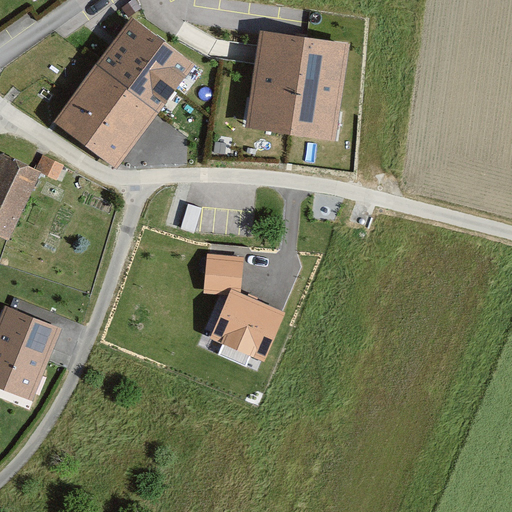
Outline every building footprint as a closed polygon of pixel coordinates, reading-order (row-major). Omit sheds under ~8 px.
[(125,31),(56,124),(119,170),(154,122),(194,68),(131,22),(125,31)] [(344,45),(265,33),(249,134),(328,146),(344,45)] [(43,178),(0,158),(0,238),(12,244),(43,178)] [(188,206),(181,231),(195,235),(202,210),(188,206)] [(290,309),(239,291),(250,261),(215,249),(203,284),(231,294),(215,340),(272,360),(290,309)] [(61,332),(6,309),(0,323),(0,389),(32,403),(61,332)]
